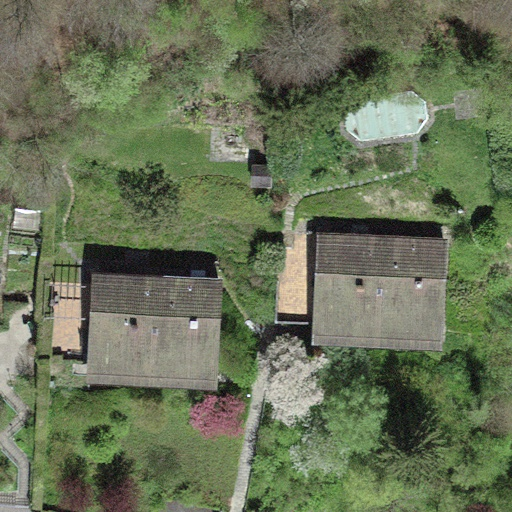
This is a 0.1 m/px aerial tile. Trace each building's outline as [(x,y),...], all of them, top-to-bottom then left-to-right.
[(440,327),(444,241),(320,235),(315,321),(440,327)] [(215,367),(219,280),(95,274),(93,310),(45,308),(43,358),(215,367)] [(355,511),(363,488),(334,479),(324,511),(355,511)] [(384,511),(389,495),(363,488),(355,511),(384,511)] [(448,511),(389,495),(384,511),(448,511)]
